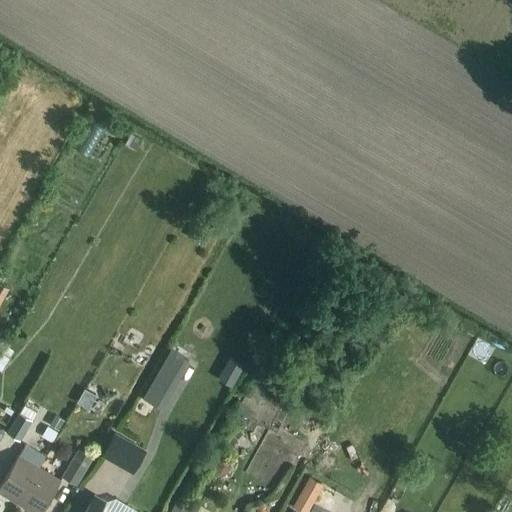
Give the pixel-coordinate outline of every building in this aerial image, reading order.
[(128,134),(122,145),(133,151),(139,140),(128,134)] [(190,234),(205,241),(210,233),(195,225),(190,234)] [(168,346),(138,396),(142,398),(156,406),(166,389),(186,357),(168,346)] [(215,378),(232,387),(240,372),(239,372),(242,365),(229,358),(226,365),(223,363),(215,378)] [(246,393),(259,400),(270,377),(257,371),(246,393)] [(95,398),(81,390),(75,400),(89,408),(95,398)] [(57,414),(67,409),(60,396),(50,400),(57,414)] [(16,413),(5,433),(18,441),(29,421),(18,414),(16,413)] [(53,417),(47,426),(56,432),(62,422),(53,417)] [(45,427),(39,438),(50,444),(56,433),(45,427)] [(115,432),(101,456),(132,474),(146,450),(115,432)] [(61,476),(76,485),(93,458),(77,449),(61,476)] [(17,456),(0,484),(0,492),(18,503),(38,469),(17,456)] [(217,460),(214,468),(218,475),(227,474),(230,466),(226,459),(217,460)] [(41,511),(60,482),(38,469),(18,503),(32,511),(41,511)] [(98,511),(104,503),(93,496),(83,511),(98,511)] [(192,511),(176,502),(169,511),(192,511)]
